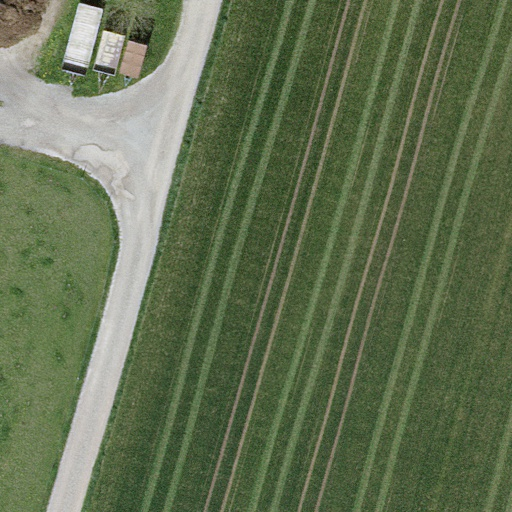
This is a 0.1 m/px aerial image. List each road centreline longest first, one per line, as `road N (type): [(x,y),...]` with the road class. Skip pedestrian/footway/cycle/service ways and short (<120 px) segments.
road 1 (track): [(66,511),(164,142)]
road 2 (track): [(164,142),(0,124)]
road 3 (track): [(164,142),(205,0)]
